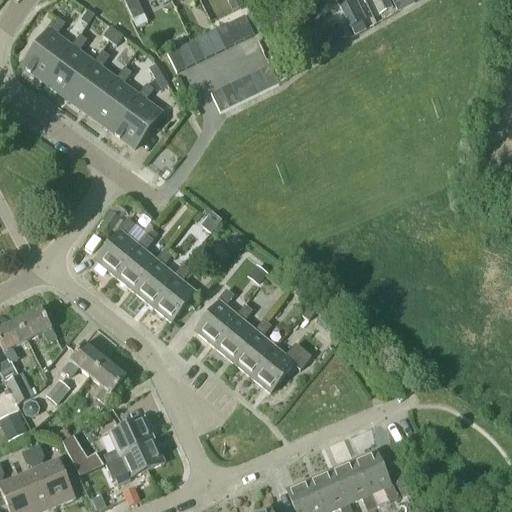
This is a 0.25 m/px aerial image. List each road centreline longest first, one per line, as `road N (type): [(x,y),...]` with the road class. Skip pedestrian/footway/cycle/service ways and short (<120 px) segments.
road 1 (residential): [(208,482),(145,352),(46,271)]
road 2 (residential): [(405,405),(208,482)]
road 3 (residential): [(0,86),(109,172)]
